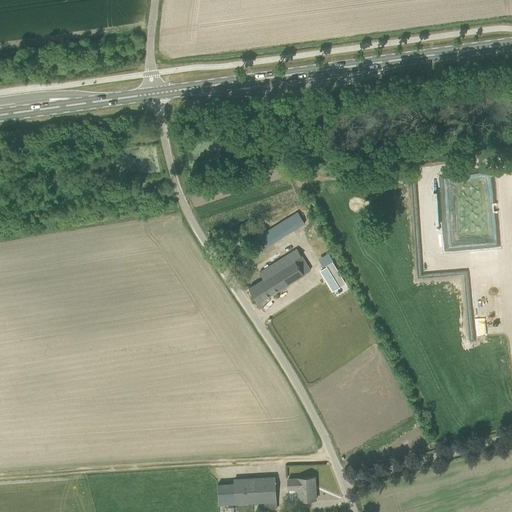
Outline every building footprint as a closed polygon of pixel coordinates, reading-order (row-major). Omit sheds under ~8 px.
[(305,223),(298,212),(296,209),(279,219),(281,222),(257,237),(264,248),(305,223)] [(297,249),(267,267),(268,268),(260,273),(264,279),(249,288),(258,302),(310,270),(297,249)] [(327,268),(321,271),(333,290),(345,283),(332,262),(326,266),(327,268)] [(235,479),(235,482),(236,503),(276,501),(275,477),(235,479)] [(316,499),(315,477),(298,478),(288,479),(289,489),(299,488),(299,500),(316,499)]
